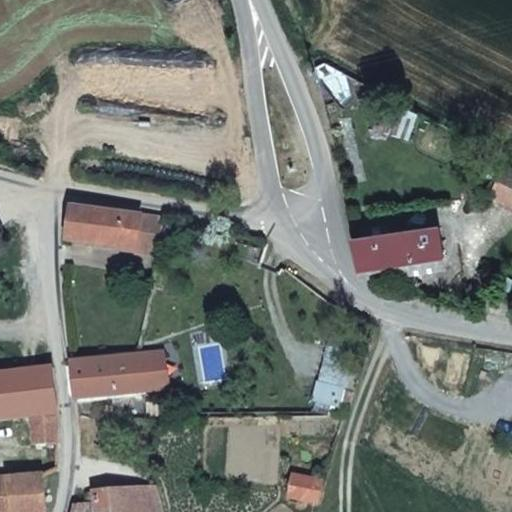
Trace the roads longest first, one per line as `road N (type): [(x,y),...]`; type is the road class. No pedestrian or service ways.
road 1 (residential): [(51,183),(48,253),(76,407),(77,485),(69,511)]
road 2 (residential): [(276,212),(51,183)]
road 3 (unclassified): [(328,206),(312,113),(247,0)]
road 4 (unclassified): [(247,0),(258,137),(276,212)]
road 5 (unclassified): [(336,272),(511,317)]
